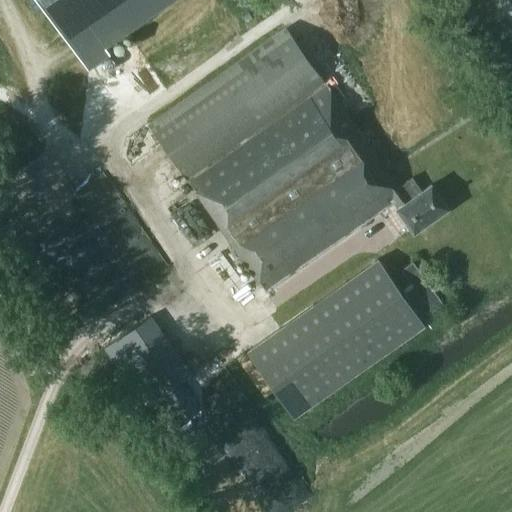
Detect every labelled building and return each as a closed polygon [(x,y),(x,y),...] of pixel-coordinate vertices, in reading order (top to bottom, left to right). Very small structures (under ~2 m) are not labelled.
[(38,0),(88,70),(111,54),(106,48),(174,0),(38,0)] [(398,185),(285,25),(147,122),(267,292),(395,201),(398,207),(397,208),(413,232),(448,208),(431,184),(422,190),(412,175),(398,185)] [(378,258),(247,351),(293,418),(425,325),(378,258)] [(443,304),(413,261),(401,269),(414,286),(403,294),(421,318),(431,311),(432,312),(443,304)] [(164,397),(181,421),(201,408),(186,388),(198,380),(152,314),(105,348),(147,408),(164,397)]
